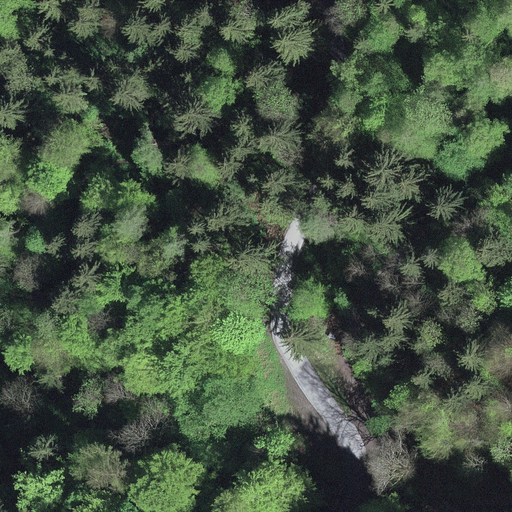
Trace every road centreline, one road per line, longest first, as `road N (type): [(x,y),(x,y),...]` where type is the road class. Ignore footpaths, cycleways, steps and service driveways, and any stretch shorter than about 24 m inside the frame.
road 1 (tertiary): [(335,0),(343,85),(337,123),(282,275),(290,351),(350,460),(354,487),(346,511)]
road 2 (track): [(339,440),(365,420),(347,349),(357,309),(442,202),(511,153)]
